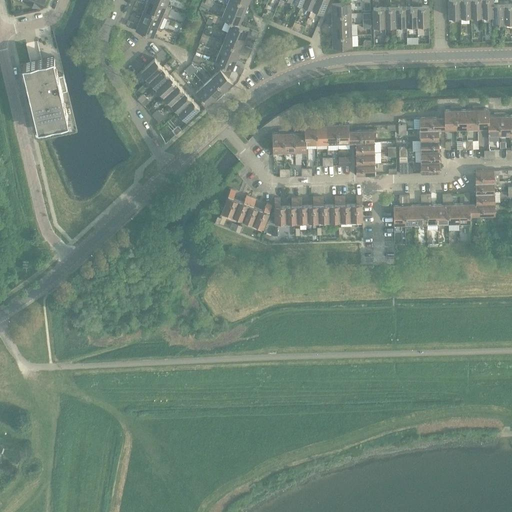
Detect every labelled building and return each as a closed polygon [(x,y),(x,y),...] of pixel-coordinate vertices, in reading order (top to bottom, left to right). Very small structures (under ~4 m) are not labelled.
[(166,6),(151,0),(148,0),(144,9),(164,17),(165,17),(166,16),(162,14),(166,6)] [(237,0),(229,0),(226,7),(243,14),(248,4),(237,0)] [(311,8),(314,0),(302,0),(300,7),(302,8),(303,5),(311,8)] [(314,0),(311,8),(319,11),(318,14),(320,16),(326,0),(314,0)] [(460,16),(459,0),(448,0),(449,20),(451,20),(451,16),(460,16)] [(459,0),(460,16),(468,16),(468,19),(471,19),(470,0),(459,0)] [(481,15),(481,0),(470,0),(471,19),(473,19),(472,16),(481,15)] [(481,0),(481,15),(490,15),(490,19),(492,19),(492,15),(493,15),(492,3),(493,3),(492,0),(481,0)] [(331,14),(350,13),(350,2),(339,2),(332,2),(331,2),(331,14)] [(511,21),(511,2),(503,3),(504,26),(506,25),(506,22),(511,21)] [(492,15),(492,19),(492,22),(502,22),(502,26),(504,26),(503,3),(493,3),(492,3),(493,15),(492,15)] [(406,25),(405,6),(395,7),(395,29),(397,29),(397,25),(406,25)] [(405,6),(406,25),(415,24),(415,28),(417,28),(416,6),(405,6)] [(416,6),(417,28),(419,28),(419,24),(428,24),(428,6),(416,6)] [(239,24),(243,14),(226,7),(222,18),(229,20),(232,22),(232,21),(239,24)] [(384,26),(384,7),(373,7),(373,26),(384,26)] [(384,7),(384,26),(393,25),(393,29),(395,29),(395,7),(384,7)] [(144,9),(140,19),(158,26),(160,27),(164,17),(144,9)] [(350,13),(331,14),(332,24),(350,24),(350,13)] [(158,26),(140,19),(136,29),(157,38),(158,36),(154,34),(158,26)] [(232,22),(229,20),(228,22),(231,24),(228,32),(245,39),(249,28),(239,24),(232,21),(232,22)] [(332,35),(351,35),(350,24),(332,24),(332,35)] [(245,39),(228,32),(224,40),(221,38),(220,40),(241,49),(245,39)] [(351,35),(332,35),(333,47),(351,46),(351,35)] [(241,49),(220,40),(220,42),(223,43),(220,52),(237,59),(241,49)] [(212,61),(222,65),(232,69),(237,59),(220,52),(216,60),(213,58),(212,61)] [(19,64),(36,137),(37,141),(77,132),(67,89),(64,77),(63,73),(59,55),(58,55),(54,56),(52,57),(42,59),(41,59),(31,62),(30,62),(23,64),(19,64)] [(148,79),(162,67),(154,58),(141,71),(148,79)] [(189,67),(194,72),(197,69),(192,64),(189,67)] [(212,77),(225,91),(234,83),(229,78),(232,69),(222,65),(221,69),(212,77)] [(162,67),(148,79),(156,87),(169,74),(162,67)] [(194,72),(189,67),(185,70),(190,75),(194,72)] [(169,74),(156,87),(163,95),(177,82),(169,74)] [(225,91),(212,77),(204,84),(217,98),(225,91)] [(133,78),(128,83),(132,87),(137,82),(133,78)] [(177,82),(163,95),(161,98),(163,101),(166,99),(170,103),(184,90),(177,82)] [(217,98),(204,84),(196,92),(209,106),(217,98)] [(178,111),(192,98),(184,90),(170,103),(178,111)] [(140,102),(145,97),(143,94),(137,99),(140,102)] [(145,97),(140,102),(143,105),(149,100),(145,97)] [(192,98),(178,111),(186,120),(199,107),(192,98)] [(478,128),(477,105),(472,105),(472,109),(466,109),(467,128),(478,128)] [(478,128),(488,127),(488,116),(489,116),(488,109),(482,109),(482,105),(477,105),(478,128)] [(456,128),(455,106),(450,106),(450,110),(444,110),(445,128),(456,128)] [(455,106),(456,128),(467,128),(466,109),(461,109),(461,106),(455,106)] [(155,118),(160,113),(157,110),(152,115),(155,118)] [(500,134),(499,112),(494,112),(494,115),(489,116),(488,116),(488,127),(488,135),(500,134)] [(499,112),(500,134),(510,134),(510,115),(504,115),(504,112),(499,112)] [(160,113),(155,118),(158,121),(163,116),(160,113)] [(420,129),(439,128),(438,117),(420,117),(420,129)] [(316,121),(316,143),(327,143),(326,124),(321,124),(321,120),(316,121)] [(338,142),(337,120),(332,120),(332,124),(326,124),(327,143),(338,142)] [(337,120),(338,142),(349,142),(349,123),(343,124),(342,120),(337,120)] [(316,143),(316,121),(310,121),(311,124),(304,125),(305,132),(305,144),(306,144),(316,143)] [(172,131),(176,134),(181,130),(178,126),(172,131)] [(294,132),(295,151),(306,150),(306,144),(305,144),(305,132),(299,132),(299,128),(294,129),(294,132)] [(420,140),(439,139),(439,128),(420,129),(420,140)] [(284,151),(283,129),(278,129),(278,132),(272,133),(273,151),(284,151)] [(294,132),(289,132),(288,129),(283,129),(284,151),(295,151),(294,132)] [(356,141),(374,141),(374,130),(355,130),(356,141)] [(439,139),(420,140),(420,151),(439,150),(439,139)] [(356,141),(356,152),(374,152),(374,141),(356,141)] [(421,161),(439,161),(439,150),(420,151),(421,161)] [(356,152),(356,163),(375,163),(374,152),(356,152)] [(439,161),(421,161),(421,173),(440,172),(439,161)] [(375,163),(356,163),(357,174),(375,174),(375,163)] [(498,170),(475,170),(475,182),(494,181),(499,181),(498,170)] [(494,181),(475,182),(476,193),(494,192),(494,181)] [(230,188),(220,213),(231,218),(237,202),(232,200),(236,190),(230,188)] [(459,203),(459,226),(461,226),(460,222),(470,222),(470,215),(470,203),(469,192),(464,192),(464,203),(459,203)] [(475,203),(495,203),(494,192),(476,193),(476,203),(475,203)] [(426,194),(427,223),(436,223),(436,226),(438,226),(437,204),(431,204),(431,193),(426,194)] [(437,204),(438,226),(439,226),(439,223),(448,222),(448,193),(442,193),(442,204),(437,204)] [(448,193),(448,222),(457,222),(457,226),(459,226),(459,203),(453,204),(452,193),(448,193)] [(405,224),(404,194),(399,194),(399,205),(393,205),(394,227),(396,227),(396,224),(405,224)] [(404,194),(405,224),(414,223),(414,227),(416,227),(415,205),(410,205),(409,194),(404,194)] [(415,205),(416,227),(418,227),(417,223),(427,223),(426,194),(421,194),(421,204),(415,205)] [(237,202),(231,218),(241,222),(251,196),(246,195),(242,205),(237,202)] [(356,206),(351,206),(351,223),(362,222),(362,195),(356,195),(356,206)] [(251,196),(241,222),(251,226),(257,210),(252,208),(256,198),(251,196)] [(313,207),(307,207),(308,224),(319,223),(318,196),(313,197),(313,207)] [(323,196),(318,196),(319,223),(329,223),(329,207),(323,207),(323,196)] [(335,207),(329,207),(329,223),(340,223),(339,196),(334,196),(335,207)] [(345,196),(339,196),(340,223),(351,223),(351,206),(345,206),(345,196)] [(280,197),(274,198),(274,210),(275,225),(286,224),(286,208),(280,208),(280,197)] [(291,208),(286,208),(286,224),(297,224),(296,197),(291,197),(291,208)] [(301,197),(296,197),(297,224),(308,224),(307,207),(302,208),(301,197)] [(257,210),(251,226),(262,230),(272,205),(267,203),(266,203),(262,213),(257,210)] [(470,203),(470,215),(495,214),(495,203),(475,203),(470,203)]
